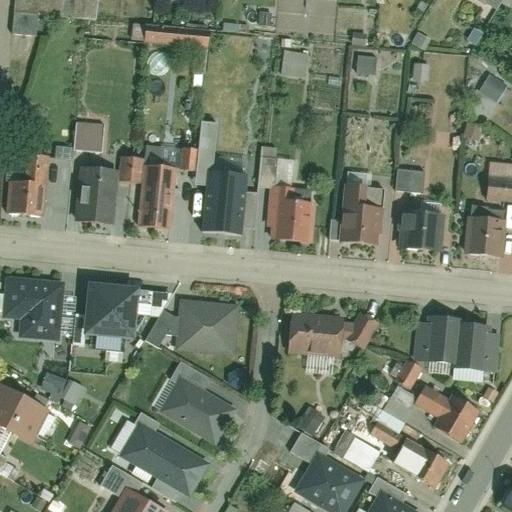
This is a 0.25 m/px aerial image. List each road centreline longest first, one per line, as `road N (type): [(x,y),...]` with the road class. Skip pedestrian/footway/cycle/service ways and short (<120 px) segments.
road 1 (residential): [(277,269),(0,247)]
road 2 (residential): [(277,269),(260,432),(217,511)]
road 3 (residential): [(511,294),(277,269)]
